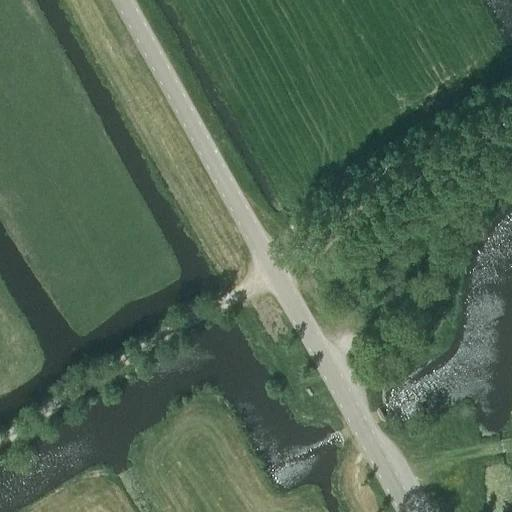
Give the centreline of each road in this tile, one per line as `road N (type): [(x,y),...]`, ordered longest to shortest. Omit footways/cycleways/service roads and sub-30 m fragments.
road 1 (track): [(0,439),(511,115)]
road 2 (unclassified): [(124,0),(274,270)]
road 3 (unclassified): [(407,511),(274,270)]
